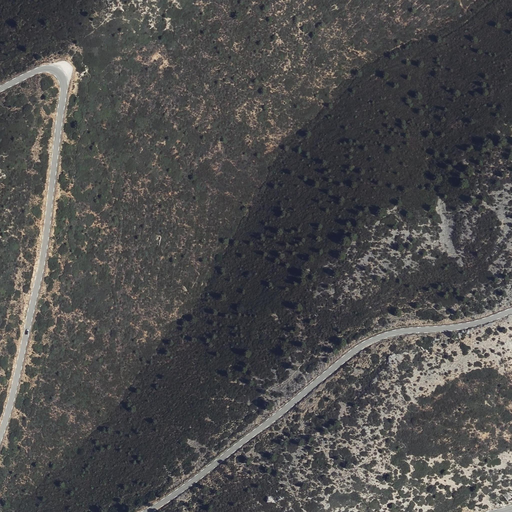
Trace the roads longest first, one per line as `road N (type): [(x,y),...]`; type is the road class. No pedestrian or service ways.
road 1 (tertiary): [(0,89),(42,68),(64,83),(43,252),(0,435)]
road 2 (tertiary): [(147,511),(369,341),(511,310)]
